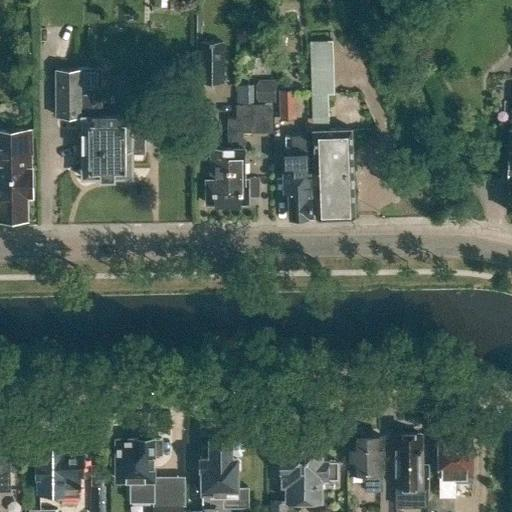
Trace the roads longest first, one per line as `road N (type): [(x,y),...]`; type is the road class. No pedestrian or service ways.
road 1 (unclassified): [(511,398),(466,380),(0,388)]
road 2 (secondary): [(0,249),(427,242),(511,252)]
